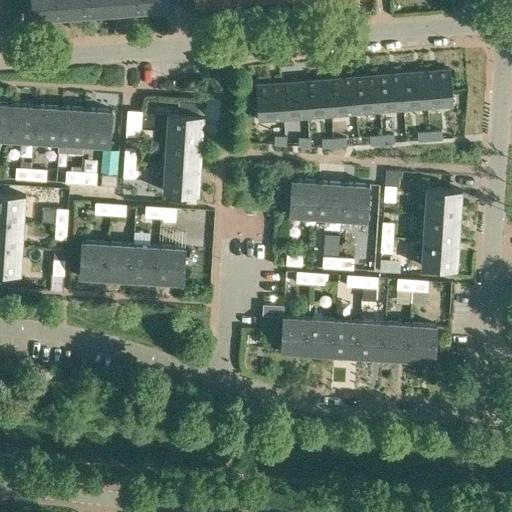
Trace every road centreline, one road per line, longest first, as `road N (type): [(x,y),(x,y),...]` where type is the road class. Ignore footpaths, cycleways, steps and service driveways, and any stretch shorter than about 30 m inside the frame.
road 1 (residential): [(508,33),(482,405),(450,420),(282,405),(224,388)]
road 2 (residential): [(472,34),(0,69)]
road 3 (residential): [(224,388),(93,343),(0,330)]
road 4 (residential): [(224,388),(237,265)]
